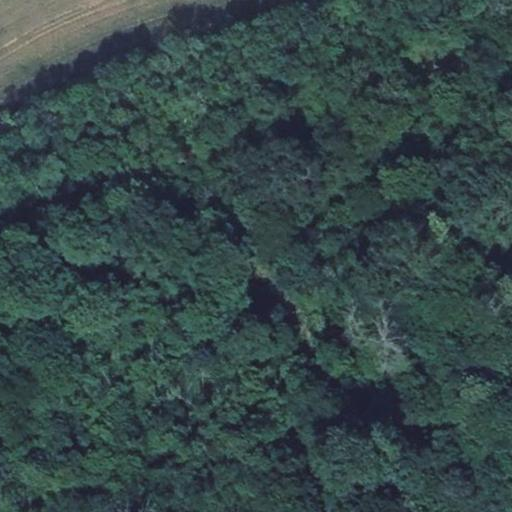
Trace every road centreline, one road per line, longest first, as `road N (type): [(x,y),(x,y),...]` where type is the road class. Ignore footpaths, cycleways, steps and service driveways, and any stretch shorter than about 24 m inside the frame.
road 1 (track): [(0,246),(511,83)]
road 2 (track): [(364,511),(239,170)]
